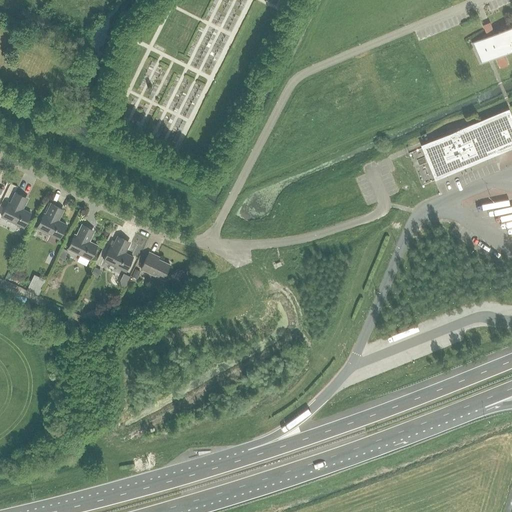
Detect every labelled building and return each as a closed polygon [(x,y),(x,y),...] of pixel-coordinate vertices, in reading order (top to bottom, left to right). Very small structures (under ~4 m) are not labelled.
[(20,17),(49,30),(51,24),(23,11),(20,17)] [(484,34),(492,32),(489,22),(481,24),(484,34)] [(486,37),(475,41),(484,62),(495,57),(503,54),(511,50),(511,26),(494,34),(486,37)] [(495,58),(499,67),(505,64),(501,55),(495,58)] [(474,123),(439,138),(440,141),(427,147),(439,175),(501,149),(505,147),(507,146),(508,145),(508,144),(507,143),(504,142),(500,142),(499,135),(507,134),(511,134),(511,127),(506,114),(476,127),(474,123)] [(22,196),(16,193),(15,192),(10,203),(8,202),(1,216),(24,228),(31,213),(17,206),(22,196)] [(53,218),(58,207),(51,203),(46,214),(44,213),(37,228),(60,239),(67,224),(53,218)] [(84,239),(89,228),(82,224),(77,235),(75,234),(68,248),(90,260),(98,245),(84,239)] [(119,250),(125,240),(118,236),(112,247),(111,246),(103,260),(126,271),(133,257),(119,250)] [(157,257),(158,256),(150,252),(141,269),(163,279),(171,264),(157,257)] [(135,269),(132,276),(137,279),(141,271),(135,269)] [(123,274),(118,285),(124,288),(130,277),(123,274)] [(33,277),(27,291),(38,296),(44,283),(33,277)] [(95,309),(86,313),(89,320),(98,316),(95,309)] [(67,320),(66,322),(76,326),(77,324),(78,322),(68,317),(67,320)]
